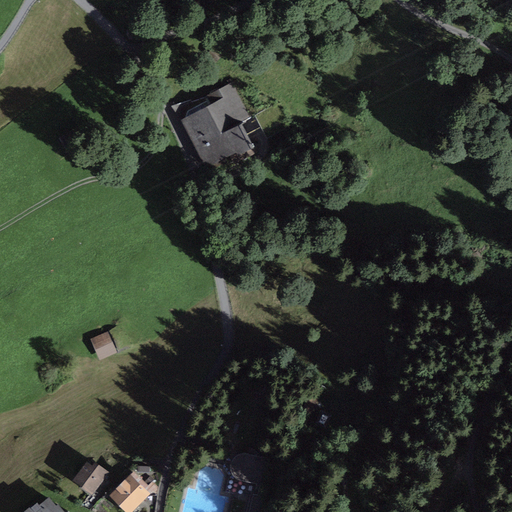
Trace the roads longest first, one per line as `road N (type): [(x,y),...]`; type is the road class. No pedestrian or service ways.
road 1 (residential): [(164,511),(174,458),(225,355),(228,319),(184,135),(130,44),(86,0)]
road 2 (track): [(360,511),(349,463),(381,408),(367,403),(323,423),(292,451)]
road 3 (track): [(477,511),(462,476),(490,401),(511,379)]
road 4 (track): [(511,59),(400,0)]
road 5 (track): [(246,0),(183,34),(130,44)]
